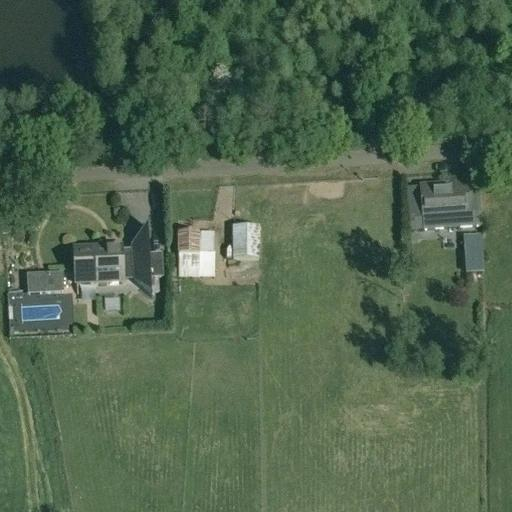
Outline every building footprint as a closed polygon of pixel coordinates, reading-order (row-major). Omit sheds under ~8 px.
[(423,218),(435,217),(467,215),(465,184),(455,184),(454,179),(447,180),(447,185),(421,186),(423,218)] [(150,279),(163,279),(162,262),(150,263),(148,228),(131,247),(131,256),(121,257),(121,247),(106,248),(100,243),(95,249),(75,250),(76,282),(96,281),(96,284),(123,282),(123,277),(132,276),(133,282),(151,299),(150,279)] [(233,261),(258,261),(259,228),(234,228),(233,261)] [(179,234),(179,270),(203,270),(203,256),(197,256),(197,234),(179,234)] [(462,238),(463,258),(481,257),(479,237),(463,238),(462,238)] [(45,276),(27,277),(28,296),(46,295),(45,276)]
